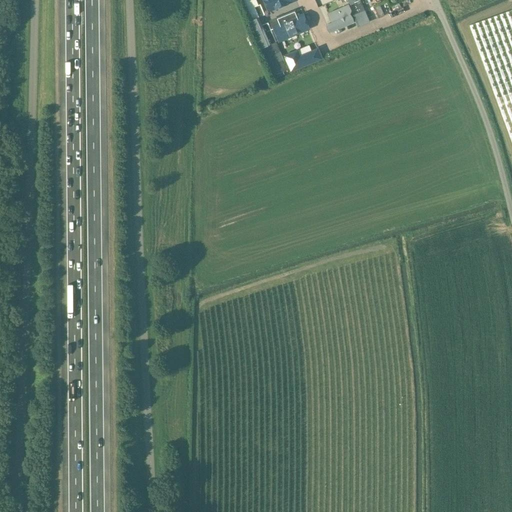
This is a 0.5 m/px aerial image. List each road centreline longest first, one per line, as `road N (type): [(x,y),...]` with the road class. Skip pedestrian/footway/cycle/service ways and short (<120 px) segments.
road 1 (unclassified): [(153,511),(128,0)]
road 2 (unclassified): [(34,0),(16,511)]
road 3 (trunk): [(98,511),(92,0)]
road 4 (trunk): [(70,0),(74,511)]
road 5 (unclassified): [(511,216),(475,94),(434,0)]
